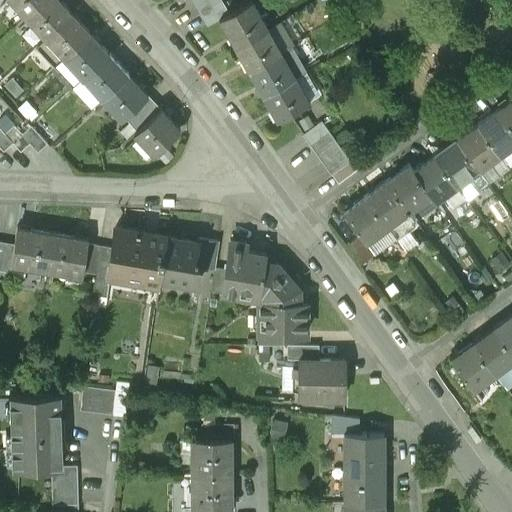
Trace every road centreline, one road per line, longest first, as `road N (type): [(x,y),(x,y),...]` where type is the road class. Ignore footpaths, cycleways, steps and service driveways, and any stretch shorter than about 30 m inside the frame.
road 1 (residential): [(299,217),(511,63)]
road 2 (residential): [(250,153),(175,190),(0,183)]
road 3 (residential): [(250,153),(119,0)]
road 4 (residential): [(404,369),(299,217)]
road 5 (residential): [(507,511),(404,369)]
road 6 (residential): [(404,369),(511,292)]
